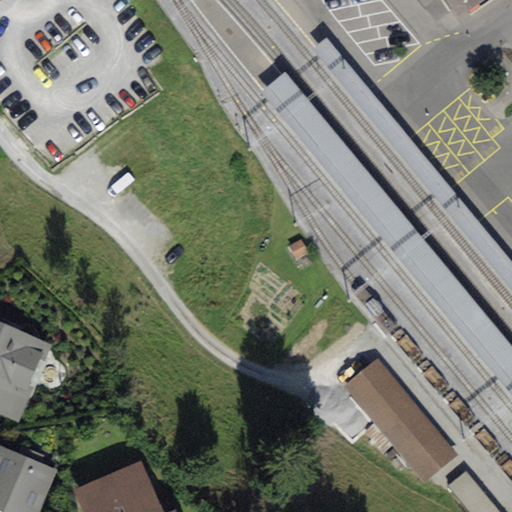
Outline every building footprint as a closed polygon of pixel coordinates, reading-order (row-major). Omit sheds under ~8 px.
[(0,401),(12,407),(35,352),(0,336),(0,401)] [(378,368),(353,388),(425,475),(449,455),(378,368)] [(0,456),(0,500),(26,511),(29,511),(45,476),(0,456)] [(497,511),(466,473),(449,487),(469,511),(497,511)] [(150,511),(136,478),(89,498),(95,511),(150,511)]
